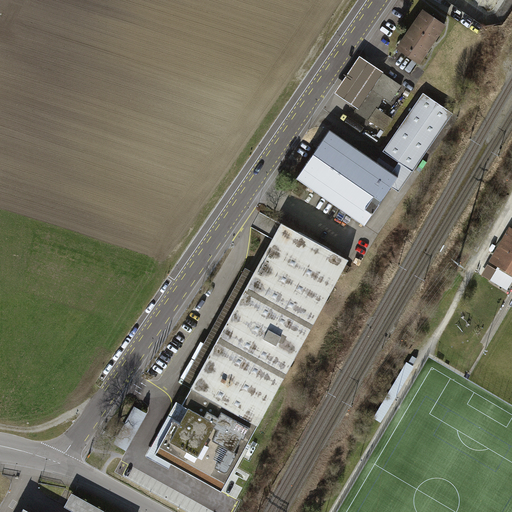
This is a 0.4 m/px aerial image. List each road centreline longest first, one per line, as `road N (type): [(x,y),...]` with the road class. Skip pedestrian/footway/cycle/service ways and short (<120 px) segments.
road 1 (unclassified): [(59,463),(379,0)]
road 2 (track): [(511,200),(332,511)]
